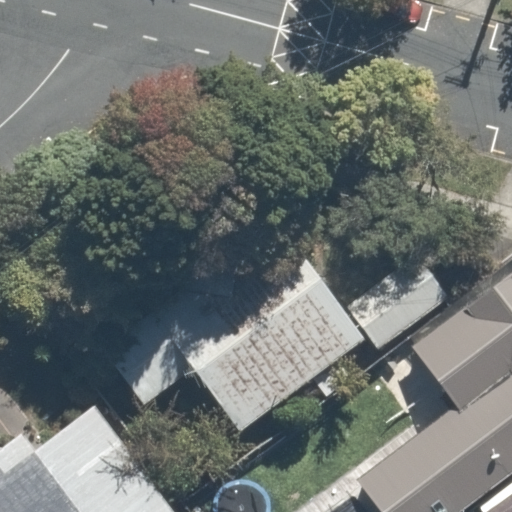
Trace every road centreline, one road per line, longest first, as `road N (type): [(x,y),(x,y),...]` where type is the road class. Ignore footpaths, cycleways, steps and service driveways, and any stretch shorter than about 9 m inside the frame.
road 1 (residential): [(511,94),(171,0)]
road 2 (residential): [(0,128),(39,89),(95,0)]
